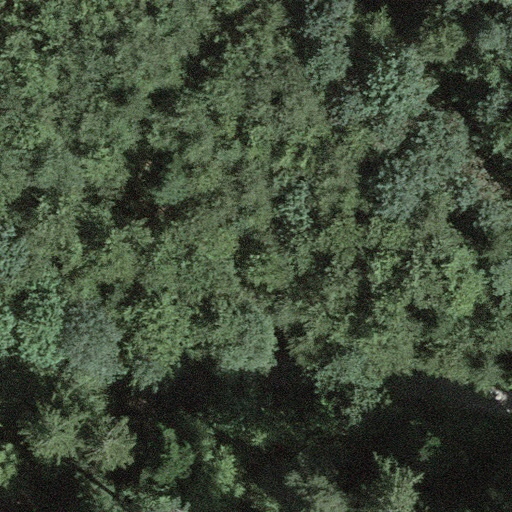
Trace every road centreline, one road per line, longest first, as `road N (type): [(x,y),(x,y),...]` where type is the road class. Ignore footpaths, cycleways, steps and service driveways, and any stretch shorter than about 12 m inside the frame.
road 1 (track): [(511,407),(319,369),(212,369),(0,491)]
road 2 (track): [(511,217),(435,89),(364,0)]
road 3 (track): [(0,367),(212,369)]
